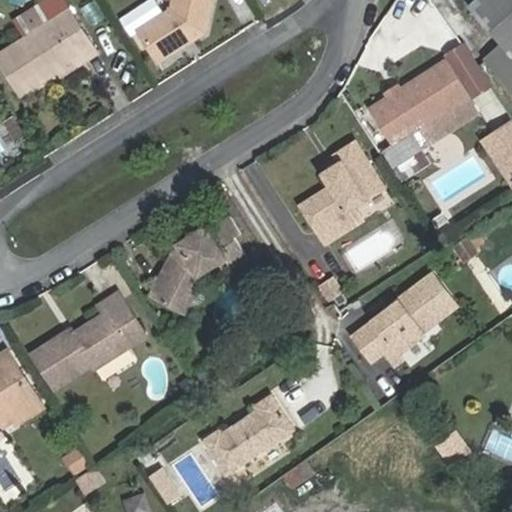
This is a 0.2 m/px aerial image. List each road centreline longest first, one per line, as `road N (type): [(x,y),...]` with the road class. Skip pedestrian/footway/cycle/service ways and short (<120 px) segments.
road 1 (residential): [(0,280),(39,271),(304,105),(338,58),(347,0)]
road 2 (residential): [(323,0),(300,24),(0,217)]
